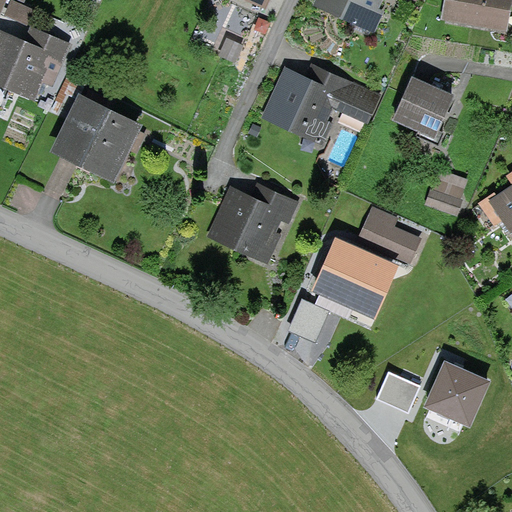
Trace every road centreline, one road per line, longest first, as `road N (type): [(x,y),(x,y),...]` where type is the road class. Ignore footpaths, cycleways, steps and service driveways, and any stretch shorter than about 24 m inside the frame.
road 1 (residential): [(0,217),(230,332),(311,387),(376,451),(418,511)]
road 2 (residential): [(215,172),(291,0)]
